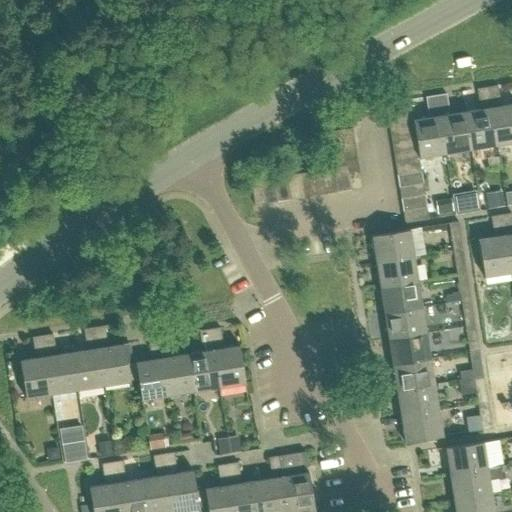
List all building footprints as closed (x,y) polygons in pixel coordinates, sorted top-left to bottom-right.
[(511,104),(494,107),(493,99),(498,98),(496,85),(486,87),(496,146),(511,143),(511,104)] [(470,150),(496,146),(486,87),(477,88),(479,101),(484,100),(486,108),(464,112),(470,150)] [(470,150),(464,112),(443,115),(442,107),(447,106),(445,94),(435,95),(444,154),(470,150)] [(418,158),(444,154),(435,95),(426,97),(428,109),(433,108),(434,117),(412,120),(412,123),(414,135),(416,147),(418,158)] [(387,115),(410,111),(408,100),(385,103),(387,115)] [(412,123),(412,120),(410,111),(387,115),(389,127),(412,123)] [(391,139),(414,135),(412,123),(389,127),(391,139)] [(330,144),(353,140),(351,128),(328,132),(330,144)] [(393,151),(416,147),(414,135),(391,139),(393,151)] [(332,156),(355,152),(353,140),(330,144),(332,156)] [(418,159),(418,158),(416,147),(393,151),(395,163),(418,159)] [(334,168),(346,167),(357,165),(355,152),(332,156),(334,168)] [(397,175),(420,171),(418,159),(395,163),(397,175)] [(346,167),(350,190),(361,188),(357,165),(346,167)] [(338,192),(350,190),(346,167),(334,168),(338,192)] [(326,194),(338,192),(334,168),(322,170),(326,194)] [(314,196),(326,194),(322,170),(310,172),(314,196)] [(399,187),(422,183),(420,171),(397,175),(399,187)] [(302,198),(314,196),(310,172),(298,174),(302,198)] [(290,200),(302,198),(298,174),(286,176),(290,200)] [(278,202),(290,200),(286,176),(275,178),(278,202)] [(266,203),(278,202),(275,178),(263,180),(266,203)] [(254,205),(266,203),(263,180),(250,182),(254,205)] [(400,199),(424,195),(422,183),(399,187),(400,199)] [(504,191),(486,193),(488,208),(506,206),(504,191)] [(402,210),(426,207),(424,195),(400,199),(402,210)] [(426,207),(402,210),(404,222),(428,219),(426,207)] [(511,272),(511,233),(508,234),(506,226),(511,225),(509,213),(500,214),(509,273),(511,272)] [(483,277),(509,273),(500,214),(490,216),(492,228),(497,228),(499,236),(477,239),(483,277)] [(451,241),(460,239),(457,222),(448,223),(451,241)] [(420,228),(371,235),(375,262),(414,256),(414,255),(424,253),(420,228)] [(379,287),(418,281),(414,256),(375,262),(379,287)] [(457,275),(466,274),(463,257),(454,258),(457,275)] [(466,274),(457,275),(459,292),(468,291),(466,274)] [(383,313),(422,307),(418,281),(379,287),(383,313)] [(387,339),(426,333),(422,307),(383,313),(387,339)] [(465,326),(474,325),(471,308),(462,309),(463,316),(455,317),(457,328),(465,326)] [(474,325),(465,326),(468,344),(477,342),(474,325)] [(105,337),(103,326),(94,328),(103,386),(129,382),(129,380),(137,379),(135,363),(126,364),(123,343),(102,346),(101,338),(105,337)] [(209,329),(218,387),(244,383),(239,346),(217,349),(216,341),(221,340),(219,327),(209,329)] [(77,390),(103,386),(94,328),(84,329),(86,340),(91,339),(92,348),(71,351),(77,390)] [(193,391),(218,387),(209,329),(200,330),(202,343),(207,342),(208,350),(187,354),(193,391)] [(391,364),(430,358),(426,333),(387,339),(391,364)] [(77,390),(71,351),(50,355),(49,346),(54,345),(52,335),(42,336),(51,394),(77,390)] [(193,391),(187,354),(165,357),(164,349),(169,348),(167,335),(158,337),(167,396),(193,391)] [(25,398),(51,394),(42,336),(33,338),(34,348),(39,347),(41,356),(19,360),(25,398)] [(141,400),(167,396),(158,337),(148,338),(150,351),(155,350),(157,358),(135,362),(135,363),(137,379),(141,400)] [(396,390),(434,384),(430,358),(391,364),(396,390)] [(473,378),(482,376),(480,359),(470,361),(473,378)] [(482,376),(473,378),(476,395),(485,393),(482,376)] [(400,416),(438,410),(434,384),(396,390),(400,416)] [(438,410),(400,416),(404,442),(443,436),(438,410)] [(481,429),(491,428),(488,411),(478,412),(481,429)] [(149,436),(151,448),(165,446),(163,434),(149,436)] [(448,474),(487,468),(483,441),(444,448),(448,474)] [(87,458),(84,442),(72,444),(75,460),(87,458)] [(176,511),(198,509),(198,507),(207,505),(204,489),(195,491),(192,470),(171,474),(169,466),(174,465),(172,452),(163,454),(171,511),(176,511)] [(278,456),(286,511),(305,511),(314,511),(308,472),(292,475),(291,470),(307,468),(304,452),(278,456)] [(145,511),(171,511),(163,454),(153,455),(155,468),(161,468),(162,475),(140,479),(145,511)] [(260,511),(286,511),(278,456),(269,457),(271,470),(276,470),(277,477),(256,481),(260,511)] [(145,511),(140,479),(119,482),(118,475),(123,474),(121,461),(111,462),(118,511),(145,511)] [(118,511),(111,462),(102,464),(104,477),(109,476),(110,484),(88,487),(91,504),(92,511),(118,511)] [(260,511),(256,481),(235,484),(234,476),(239,476),(237,463),(226,464),(234,511),(260,511)] [(207,511),(234,511),(226,464),(217,466),(219,479),(225,478),(226,486),(204,489),(207,505),(207,511)] [(452,500),(491,493),(489,480),(503,477),(501,465),(487,468),(448,474),(452,500)] [(454,511),(493,511),(491,493),(452,500),(454,511)]
